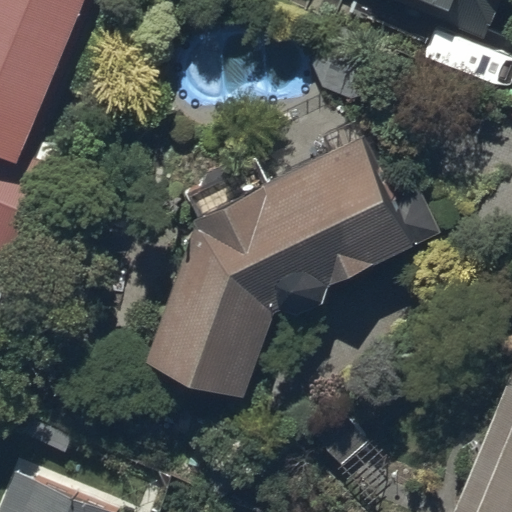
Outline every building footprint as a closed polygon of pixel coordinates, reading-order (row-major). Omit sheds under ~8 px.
[(0,0),(0,247),(99,0),(0,0)] [(402,0),(489,36),(504,0),(402,0)] [(155,357),(254,393),(283,308),(289,305),(303,312),(332,299),(338,281),(444,231),(421,181),(398,191),(371,131),(204,214),(155,357)] [(511,511),(511,381),(458,511),(511,511)] [(348,412),(317,436),(371,508),(403,484),(348,412)] [(121,511),(20,471),(2,511),(121,511)]
